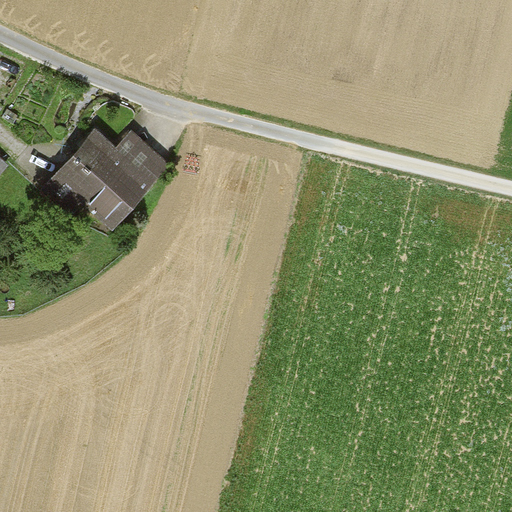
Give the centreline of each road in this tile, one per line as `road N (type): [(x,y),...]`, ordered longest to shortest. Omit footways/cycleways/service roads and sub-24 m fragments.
road 1 (track): [(0,36),(207,117),(511,193)]
road 2 (track): [(207,117),(112,268),(68,302),(0,326)]
